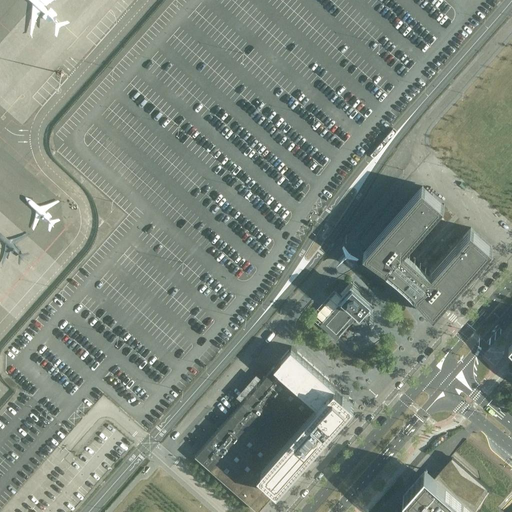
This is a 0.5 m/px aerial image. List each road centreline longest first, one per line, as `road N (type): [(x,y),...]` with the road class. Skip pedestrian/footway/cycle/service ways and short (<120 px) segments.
road 1 (unclassified): [(511,30),(430,125),(403,185),(163,455)]
road 2 (unclassified): [(511,251),(281,511)]
road 3 (tertiary): [(430,371),(307,511)]
road 4 (tertiary): [(336,511),(442,392)]
road 5 (tertiary): [(511,279),(430,371)]
